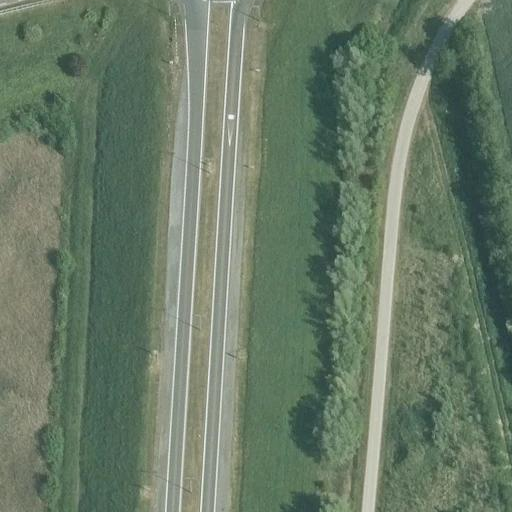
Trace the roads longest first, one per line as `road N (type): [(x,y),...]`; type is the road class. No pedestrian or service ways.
road 1 (unclassified): [(361,511),(387,201),(409,108),(466,0)]
road 2 (trunk): [(207,511),(240,69)]
road 3 (trunk): [(188,128),(171,511)]
road 4 (trunk): [(159,0),(179,35),(188,128)]
road 5 (trunk): [(197,0),(197,102),(188,128)]
